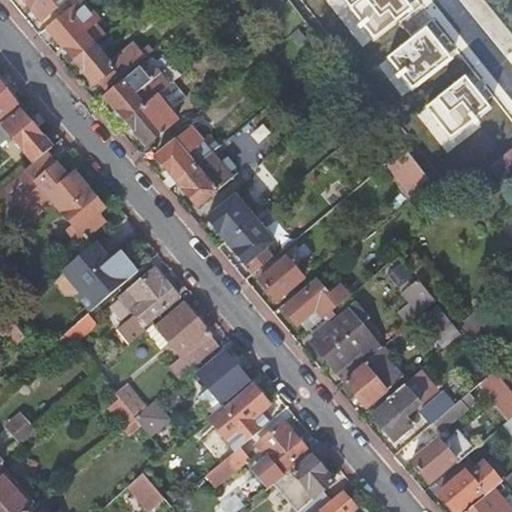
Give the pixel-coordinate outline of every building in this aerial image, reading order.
[(21,0),(39,21),(63,0),(21,0)] [(72,61),(91,45),(82,34),(96,21),(79,0),(77,0),(37,34),(47,45),(54,39),(72,61)] [(402,0),(344,0),(374,37),(410,10),(402,0)] [(450,60),(426,29),(388,58),(412,89),(450,60)] [(104,89),(141,58),(130,45),(107,64),(91,45),(72,61),(93,86),(98,82),(104,89)] [(124,122),(142,106),(134,96),(149,83),(138,70),(104,98),(124,122)] [(464,79),(427,108),(450,139),(488,110),(464,79)] [(174,81),(163,91),(176,105),(187,95),(174,81)] [(0,113),(14,103),(0,84),(0,113)] [(176,121),(154,96),(142,106),(124,122),(145,146),(176,121)] [(1,122),(0,123),(0,144),(10,136),(33,163),(47,151),(51,147),(20,111),(3,125),(1,122)] [(205,158),(211,154),(189,128),(155,157),(176,182),(205,158)] [(511,174),(511,148),(489,166),(502,182),(511,174)] [(47,151),(33,163),(28,168),(39,181),(58,164),(47,151)] [(226,183),(205,158),(176,182),(197,207),(226,183)] [(73,174),(48,196),(73,226),(68,230),(74,238),(80,234),(83,238),(102,221),(96,214),(102,208),(73,174)] [(225,242),(252,219),(267,206),(264,202),(255,208),(246,196),(238,203),(233,197),(207,219),(225,242)] [(296,218),(278,234),(286,243),(305,228),(296,218)] [(252,275),(271,259),(263,248),(270,242),(252,219),(225,242),(252,275)] [(111,261),(94,242),(75,259),(62,269),(79,290),(77,297),(91,311),(137,271),(126,258),(119,263),(115,258),(111,261)] [(56,261),(62,269),(75,259),(68,251),(56,261)] [(407,263),(399,253),(390,260),(385,264),(393,274),(407,263)] [(285,259),(258,281),(275,301),(301,279),(285,259)] [(421,265),(413,271),(418,277),(423,283),(430,277),(421,265)] [(126,346),(152,323),(149,320),(177,296),(155,270),(120,299),(132,314),(113,330),(126,346)] [(345,282),(339,286),(347,296),(360,285),(357,280),(348,287),(345,282)] [(423,312),(435,302),(417,280),(402,292),(410,302),(398,311),(409,324),(417,317),(423,312)] [(314,308),(322,318),(324,316),(325,315),(330,311),(340,302),(347,296),(339,286),(327,296),(315,282),(282,310),(295,325),(314,308)] [(157,327),(191,369),(219,346),(184,304),(157,327)] [(309,342),(322,357),(359,326),(366,320),(354,305),(330,324),(314,337),(309,342)] [(425,314),(423,312),(417,317),(429,331),(434,327),(440,334),(435,338),(443,346),(459,333),(436,305),(425,314)] [(325,315),(324,316),(326,320),(332,315),(330,311),(325,315)] [(85,316),(63,335),(71,345),(93,326),(85,316)] [(24,336),(8,317),(0,324),(0,326),(15,344),(24,336)] [(330,324),(326,320),(311,332),(314,337),(330,324)] [(359,326),(322,357),(342,380),(361,364),(377,351),(379,349),(359,326)] [(361,364),(342,380),(365,408),(384,392),(400,378),(377,351),(361,364)] [(224,352),(197,374),(220,401),(246,379),(224,352)] [(100,368),(95,373),(98,376),(117,399),(123,394),(100,368)] [(424,368),(409,381),(427,401),(442,387),(424,368)] [(511,392),(494,371),(478,384),(507,419),(511,415),(511,392)] [(222,403),(206,417),(233,451),(237,448),(267,422),(259,412),(264,407),(268,404),(252,385),(224,409),(222,406),(223,405),(222,403)] [(402,385),(384,400),(386,404),(370,418),(391,443),(411,426),(404,417),(418,404),(402,385)] [(482,396),(475,387),(447,411),(433,423),(440,432),(482,396)] [(137,418),(155,435),(173,417),(155,399),(137,418)] [(422,415),(430,425),(433,423),(447,411),(439,401),(422,415)] [(273,417),(264,407),(259,412),(267,422),(273,417)] [(5,427),(9,431),(24,418),(20,413),(5,427)] [(511,417),(503,425),(511,436),(511,417)] [(21,445),(37,431),(24,418),(9,431),(21,445)] [(138,424),(133,418),(123,428),(128,433),(138,424)] [(290,469),(309,453),(283,422),(256,445),(267,457),(256,466),(271,484),(273,483),(282,476),(290,469)] [(437,440),(411,463),(427,482),(453,460),(437,440)] [(247,459),(237,448),(233,451),(211,470),(220,482),(247,459)] [(282,476),(273,483),(295,511),(296,511),(316,511),(330,501),(321,490),(332,481),(311,456),(292,471),(290,469),(282,476)] [(154,463),(142,475),(162,498),(170,508),(182,496),(154,463)] [(491,489),(498,483),(482,463),(468,476),(464,472),(438,495),(452,511),(457,511),(480,494),(483,496),(491,489)] [(0,511),(29,511),(33,509),(0,471),(0,511)] [(162,498),(142,475),(128,488),(148,510),(162,498)] [(483,496),(464,511),(511,511),(507,508),(511,504),(511,498),(509,494),(501,501),(491,489),(483,496)] [(350,511),(354,509),(343,494),(320,511),(350,511)]
